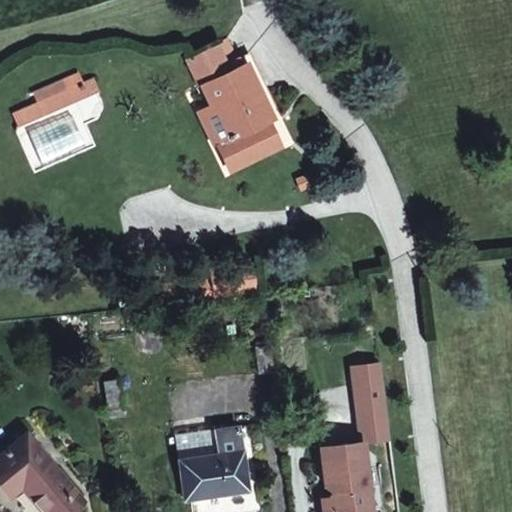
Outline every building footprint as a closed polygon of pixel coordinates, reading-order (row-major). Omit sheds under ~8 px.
[(234,40),(216,49),(230,79),(249,70),(234,40)] [(216,49),(188,63),(208,105),(219,100),(233,128),(214,137),(230,170),(279,146),(270,126),(275,124),(249,70),(230,79),(216,49)] [(200,109),(214,137),(233,128),(219,100),(208,105),(200,109)] [(0,458),(0,486),(9,497),(21,488),(41,511),(67,511),(79,503),(26,436),(0,458)] [(331,511),(374,511),(366,442),(324,447),(328,486),(334,491),(336,506),(331,511)] [(176,468),(181,507),(248,497),(242,457),(176,468)]
